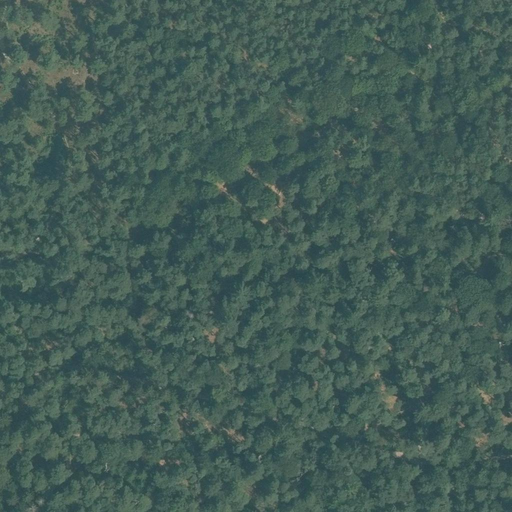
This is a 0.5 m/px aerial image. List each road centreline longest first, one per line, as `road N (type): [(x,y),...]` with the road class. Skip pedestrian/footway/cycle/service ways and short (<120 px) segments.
road 1 (unknown): [(511,500),(482,506),(446,497),(441,474),(503,247),(432,66)]
road 2 (track): [(410,458),(480,267),(480,236),(411,0)]
road 3 (track): [(0,267),(186,212),(432,66)]
road 4 (track): [(410,458),(86,369),(19,377),(1,386),(0,398)]
road 5 (unknown): [(384,452),(300,455),(30,432),(0,488)]
